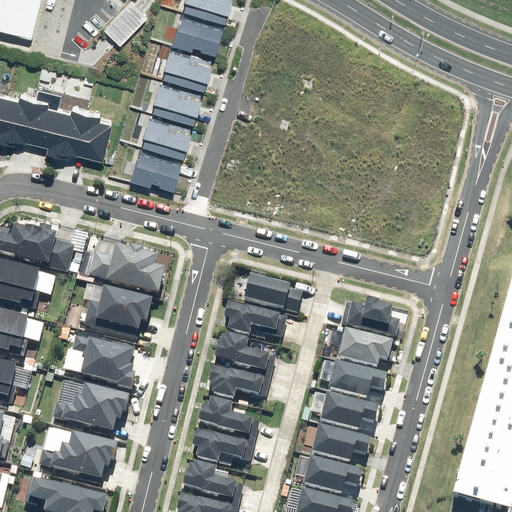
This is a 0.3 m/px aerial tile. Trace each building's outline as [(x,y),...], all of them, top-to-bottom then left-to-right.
[(0,0),(0,24),(36,33),(43,0),(0,0)] [(143,6),(136,0),(132,0),(107,27),(116,35),(123,42),(151,13),(143,6)] [(190,0),(188,6),(227,18),(230,8),(232,9),(234,0),(190,0)] [(180,21),(175,38),(216,50),(216,48),(219,49),(223,34),(221,33),(224,23),(186,12),(182,22),(180,21)] [(212,57),(172,44),(167,61),(169,62),(166,72),(205,84),(208,74),(209,75),(214,60),(212,59),(212,57)] [(201,91),(161,79),(156,96),(158,96),(155,106),(194,118),(197,109),(198,109),(203,94),(201,94),(201,91)] [(82,150),(107,156),(117,118),(105,115),(106,111),(76,103),(75,108),(52,102),(54,97),(24,90),(23,95),(1,89),(2,85),(0,84),(0,128),(1,129),(0,133),(0,136),(21,142),(22,137),(51,144),(50,149),(73,155),(80,156),(82,150)] [(192,125),(152,113),(146,130),(149,131),(146,140),(184,152),(187,143),(189,143),(194,128),(191,128),(192,125)] [(137,157),(132,174),(173,186),(173,184),(176,184),(180,169),(179,169),(182,159),(143,147),(140,157),(137,157)] [(58,242),(60,233),(54,232),(55,228),(42,225),(41,229),(29,226),(28,227),(18,225),(15,237),(2,233),(0,239),(0,255),(70,274),(77,247),(58,242)] [(90,276),(161,295),(169,268),(159,265),(161,255),(147,251),(147,249),(134,245),(134,249),(119,245),(115,258),(97,253),(90,276)] [(44,270),(0,259),(0,278),(1,278),(0,283),(0,306),(19,311),(20,306),(38,311),(42,294),(52,297),(57,277),(43,273),(44,270)] [(248,300),(302,312),(306,290),(294,288),(295,283),(254,273),(248,300)] [(91,302),(85,328),(107,334),(110,324),(141,332),(144,321),(150,323),(156,300),(106,288),(102,304),(91,302)] [(511,511),(511,296),(455,492),(511,507),(511,508),(510,511),(511,511)] [(344,325),(400,337),(404,320),(396,318),(398,306),(385,303),(386,301),(372,298),(370,305),(355,302),(355,304),(349,303),(344,325)] [(232,329),(254,334),(256,324),(265,326),(264,331),(287,336),(292,314),(252,305),(252,306),(232,302),(229,318),(235,319),(232,329)] [(33,317),(0,309),(0,350),(12,353),(14,348),(24,351),(22,358),(26,359),(31,339),(27,338),(33,317)] [(73,330),(63,327),(60,340),(71,342),(73,330)] [(343,357),(383,367),(385,356),(396,358),(398,351),(395,351),(398,340),(349,329),(343,357)] [(218,357),(271,370),(275,353),(251,347),(254,338),(231,332),(230,337),(226,336),(225,341),(222,341),(218,357)] [(119,387),(135,391),(139,374),(135,373),(137,367),(133,366),(137,350),(78,335),(73,352),(85,355),(83,360),(87,361),(83,375),(119,384),(119,387)] [(20,365),(0,359),(0,400),(2,401),(3,396),(12,398),(11,405),(13,405),(18,386),(15,386),(20,365)] [(334,387),(374,397),(377,385),(390,388),(394,372),(341,360),(334,387)] [(217,390),(216,394),(238,399),(240,389),(264,395),(268,377),(235,369),(235,371),(216,366),(212,383),(214,383),(213,389),(217,390)] [(66,421),(116,433),(120,418),(124,419),(126,412),(129,413),(133,396),(87,385),(84,399),(78,397),(76,408),(68,406),(68,407),(58,405),(54,420),(65,422),(66,421)] [(326,419),(366,428),(369,417),(382,420),(386,404),(333,391),(326,419)] [(207,401),(201,422),(253,434),(257,418),(235,412),(237,402),(214,397),(213,402),(207,401)] [(0,455),(3,457),(2,459),(7,460),(11,442),(7,441),(7,439),(3,438),(9,414),(0,411),(0,455)] [(317,451),(357,461),(360,450),(373,453),(377,436),(324,423),(317,451)] [(199,431),(195,447),(201,448),(199,458),(222,464),(224,454),(247,460),(251,442),(219,435),(219,436),(199,431)] [(53,468),(105,480),(108,466),(112,466),(114,459),(117,460),(121,444),(75,433),(72,446),(65,444),(63,454),(55,452),(55,454),(45,451),(41,466),(53,469),(53,468)] [(308,485),(348,494),(351,483),(364,486),(368,468),(315,456),(308,485)] [(190,470),(186,486),(236,499),(240,483),(218,477),(220,468),(199,462),(198,466),(193,465),(192,471),(190,470)] [(106,511),(110,497),(32,478),(28,498),(49,503),(47,511),(106,511)] [(300,511),(356,511),(359,500),(305,488),(300,511)] [(232,511),(234,507),(184,495),(180,511),(182,511),(181,511),(232,511)]
